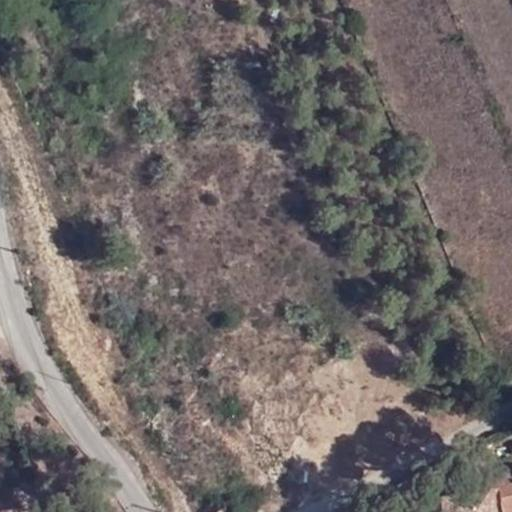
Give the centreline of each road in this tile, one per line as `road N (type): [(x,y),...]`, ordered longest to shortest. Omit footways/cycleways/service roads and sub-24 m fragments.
road 1 (residential): [(141,511),(16,332),(0,271)]
road 2 (unclassified): [(511,411),(324,511)]
